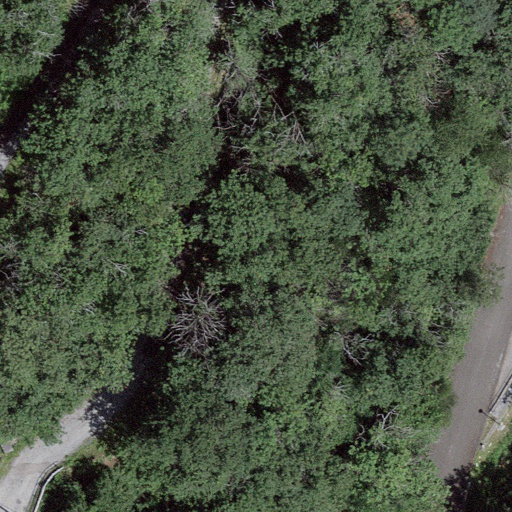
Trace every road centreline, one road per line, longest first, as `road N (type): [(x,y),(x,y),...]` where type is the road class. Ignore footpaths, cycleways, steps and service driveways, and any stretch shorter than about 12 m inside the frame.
road 1 (unclassified): [(209,0),(165,296),(152,331),(115,390),(39,459),(7,511)]
road 2 (unclassified): [(511,248),(433,511)]
road 3 (unclassified): [(0,151),(98,0)]
